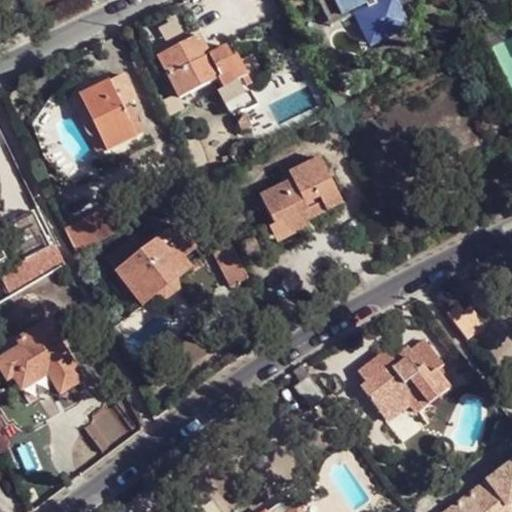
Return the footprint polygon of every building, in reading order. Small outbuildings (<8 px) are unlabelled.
[(314,0),(329,29),(341,22),(329,0),(314,0)] [(401,13),(429,0),(329,0),(341,22),(352,18),(363,41),(405,20),(401,13)] [(410,28),(405,20),(363,41),(368,49),(410,28)] [(224,88),(239,80),(244,77),(234,58),(227,61),(220,48),(211,53),(201,34),(159,56),(181,98),(219,78),(224,88)] [(88,111),(79,116),(86,131),(89,138),(90,138),(91,138),(92,138),(93,138),(94,138),(95,138),(96,138),(100,136),(108,151),(145,132),(131,107),(123,109),(121,106),(138,99),(125,75),(81,97),(88,111)] [(252,104),(239,80),(224,88),(217,91),(230,116),(252,104)] [(71,101),(79,116),(88,111),(81,97),(71,101)] [(66,150),(55,126),(43,131),(53,162),(59,158),(66,150)] [(98,155),(108,151),(100,136),(96,138),(95,138),(94,138),(93,138),(92,138),(91,138),(90,138),(89,138),(98,155)] [(319,157),(288,172),(293,179),(285,183),(284,184),(261,196),(277,227),(301,215),(309,211),(313,220),(344,203),(319,157)] [(293,179),(288,172),(281,176),(285,183),(293,179)] [(107,238),(129,226),(117,205),(95,217),(107,238)] [(0,266),(0,276),(11,296),(65,265),(56,246),(52,248),(34,211),(0,228),(0,242),(7,258),(2,261),(0,266)] [(305,223),(313,220),(309,211),(301,215),(305,223)] [(305,223),(301,215),(277,227),(280,234),(274,238),(278,244),(308,228),(305,223)] [(95,217),(66,232),(78,255),(107,238),(95,217)] [(145,249),(116,271),(114,272),(118,276),(136,298),(141,306),(156,294),(166,298),(179,290),(177,278),(198,262),(172,227),(145,249)] [(106,258),(116,271),(145,249),(135,236),(106,258)] [(249,282),(230,245),(213,254),(231,290),(249,282)] [(127,304),(136,298),(118,276),(110,283),(127,304)] [(23,350),(22,350),(0,362),(0,366),(8,381),(14,377),(22,390),(48,374),(60,394),(84,380),(48,322),(17,341),(17,342),(23,350)] [(391,369),(386,362),(380,356),(359,372),(367,383),(361,388),(379,411),(407,389),(414,397),(423,410),(449,390),(434,370),(443,364),(447,361),(428,338),(413,350),(409,345),(401,352),(406,358),(391,369)] [(0,362),(22,350),(23,350),(17,342),(17,341),(0,351),(0,362)] [(401,352),(386,362),(391,369),(406,358),(401,352)] [(457,384),(443,364),(434,370),(449,390),(457,384)] [(310,403),(324,393),(307,369),(304,365),(295,372),(300,378),(294,382),(310,403)] [(385,419),(414,397),(407,389),(379,411),(385,419)] [(501,511),(507,508),(511,504),(511,464),(446,511),(501,511)] [(290,497),(265,511),(290,511),(298,507),(290,497)]
